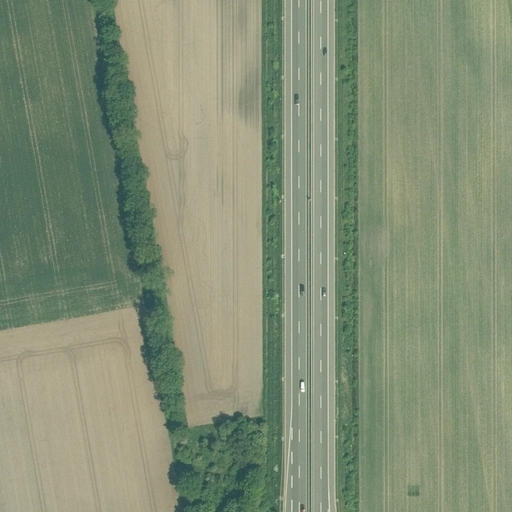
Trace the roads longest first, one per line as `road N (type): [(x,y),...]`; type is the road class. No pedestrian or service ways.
road 1 (motorway): [(320,511),(319,0)]
road 2 (motorway): [(300,0),(299,511)]
